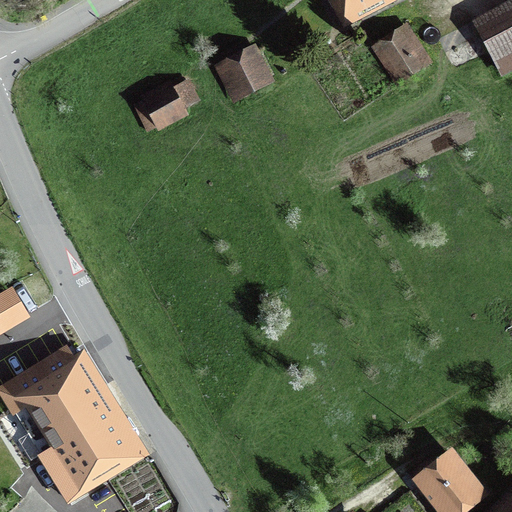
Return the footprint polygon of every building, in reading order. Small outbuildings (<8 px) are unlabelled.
[(326,0),(342,29),(399,0),(326,0)] [(511,0),(471,22),(501,78),(511,72),(511,0)] [(407,23),(370,48),(396,87),(433,63),(407,23)] [(275,82),(256,45),(214,66),(233,104),(275,82)] [(175,88),(170,80),(139,96),(142,101),(133,106),(147,133),(156,129),(158,132),(189,116),(186,111),(201,104),(189,81),(175,88)] [(39,335),(38,334),(14,355),(19,367),(1,379),(4,385),(0,387),(0,395),(25,438),(27,436),(41,459),(39,460),(67,506),(149,457),(85,345),(69,353),(53,326),(39,335)] [(452,450),(412,482),(436,511),(469,511),(489,497),(452,450)] [(511,511),(511,488),(488,511),(511,511)]
